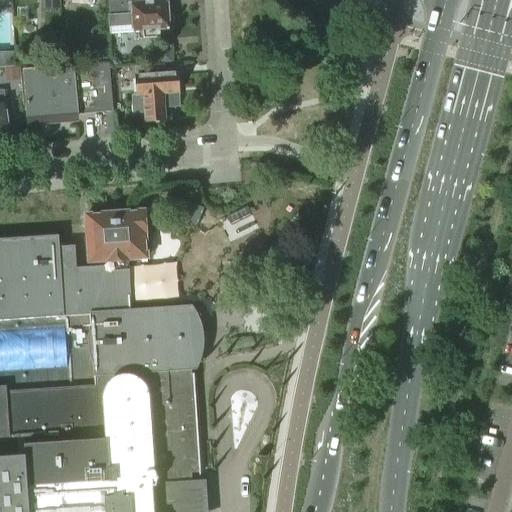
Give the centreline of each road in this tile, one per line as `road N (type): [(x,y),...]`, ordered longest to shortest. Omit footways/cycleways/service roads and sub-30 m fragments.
road 1 (secondary): [(442,0),(315,511)]
road 2 (secondary): [(392,511),(415,301),(493,0)]
road 3 (residential): [(0,172),(224,141),(215,0)]
